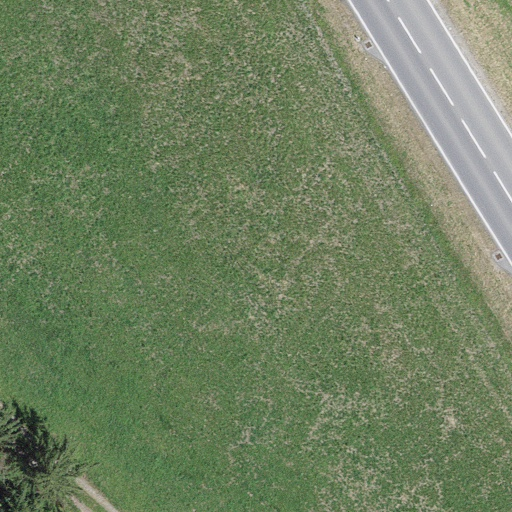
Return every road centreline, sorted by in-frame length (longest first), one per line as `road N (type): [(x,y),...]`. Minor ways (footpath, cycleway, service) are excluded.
road 1 (secondary): [(511,198),(388,0)]
road 2 (track): [(91,511),(0,424)]
